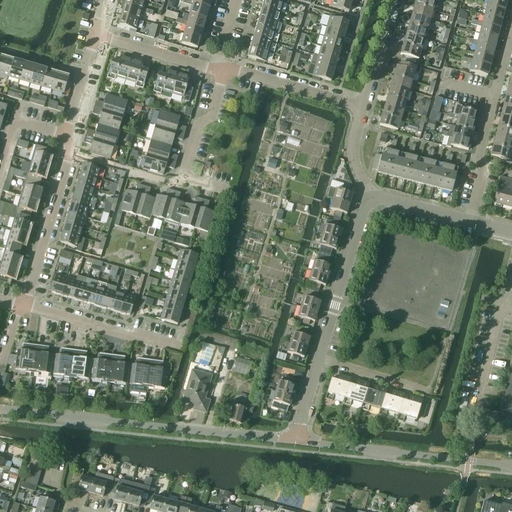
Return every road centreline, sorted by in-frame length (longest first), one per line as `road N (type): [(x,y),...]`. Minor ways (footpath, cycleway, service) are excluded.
road 1 (residential): [(0,410),(293,441)]
road 2 (residential): [(293,441),(511,466)]
road 3 (residential): [(468,222),(511,32)]
road 4 (residential): [(22,306),(69,154),(64,137)]
road 5 (residential): [(317,359),(368,200)]
road 6 (residential): [(179,347),(22,306)]
road 7 (residential): [(94,37),(225,68)]
road 8 (residential): [(181,178),(225,68)]
